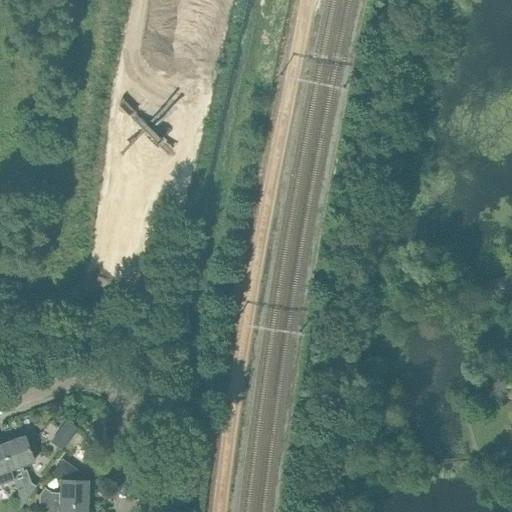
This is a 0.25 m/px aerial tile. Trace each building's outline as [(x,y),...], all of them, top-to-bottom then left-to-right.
[(487,303),(511,295),(511,272),(481,282),(487,303)] [(66,446),(77,424),(65,418),(54,440),(66,446)] [(24,435),(0,443),(12,479),(16,489),(18,488),(20,506),(21,507),(36,484),(30,481),(26,468),(24,469),(23,465),(34,461),(24,435)] [(0,484),(5,482),(12,479),(0,443),(0,484)] [(51,476),(59,481),(58,492),(51,492),(43,486),(38,494),(38,504),(87,505),(88,480),(86,480),(86,473),(81,473),(62,460),(51,476)]
